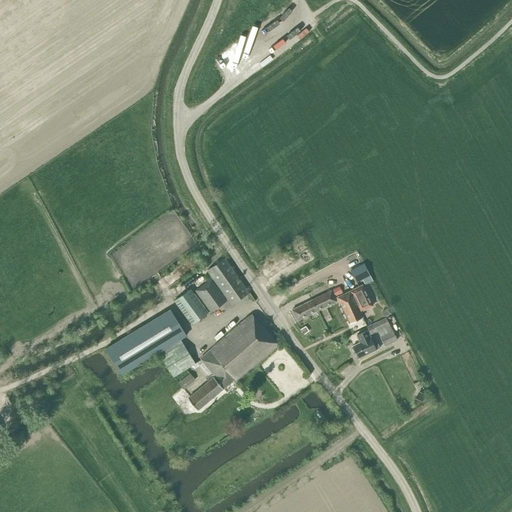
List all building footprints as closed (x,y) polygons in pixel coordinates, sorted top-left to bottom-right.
[(213,266),(207,270),(210,274),(231,305),(249,293),(225,258),(213,266)] [(357,283),(369,277),(363,265),(351,272),(357,283)] [(208,281),(195,290),(210,312),(226,301),(211,280),(208,281)] [(350,291),(352,296),(360,312),(369,307),(372,306),(362,285),(359,286),(350,291)] [(331,290),(334,297),(342,293),(339,286),(331,290)] [(179,297),(174,300),(188,320),(192,325),(198,320),(208,313),(193,292),(190,289),(179,297)] [(311,300),(316,311),(336,302),(334,297),(331,290),(311,300)] [(350,291),(337,297),(339,302),(348,320),(349,323),(350,323),(351,323),(363,318),(360,312),(352,296),(350,291)] [(291,310),(296,320),(297,321),(298,320),(316,311),(311,300),(291,310)] [(152,320),(105,349),(121,375),(158,352),(160,356),(172,377),(195,363),(180,339),(186,335),(177,320),(170,309),(152,320)] [(381,312),(384,318),(386,317),(390,315),(387,309),(384,311),(381,312)] [(188,398),(198,410),(232,381),(234,383),(278,345),(257,320),(251,314),(200,359),(212,372),(205,378),(208,381),(188,398)] [(378,334),(387,330),(391,328),(387,320),(386,318),(367,327),(371,335),(377,332),(378,334)] [(309,331),(305,326),(300,330),(303,335),(309,331)] [(397,340),(391,328),(387,330),(378,334),(382,342),(384,347),(397,340)] [(358,359),(376,350),(380,348),(376,341),(373,343),(370,338),(367,330),(355,336),(359,343),(352,346),(358,359)] [(190,373),(178,383),(184,390),(195,380),(194,379),(197,376),(196,375),(197,375),(195,373),(193,372),(190,374),(190,373)] [(422,402),(425,395),(418,392),(415,399),(422,402)] [(209,481),(212,485),(217,481),(214,477),(209,481)]
